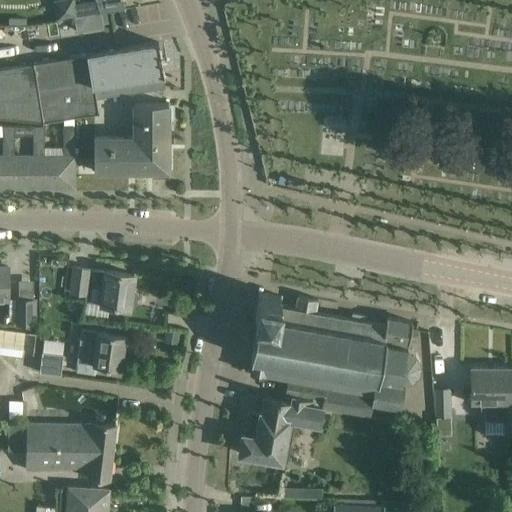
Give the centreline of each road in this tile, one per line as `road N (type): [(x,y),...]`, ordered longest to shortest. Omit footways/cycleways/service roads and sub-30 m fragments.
road 1 (unclassified): [(511,283),(229,233)]
road 2 (tertiary): [(190,511),(229,233)]
road 3 (tertiary): [(229,233),(218,94),(185,1)]
road 4 (residential): [(0,221),(229,233)]
